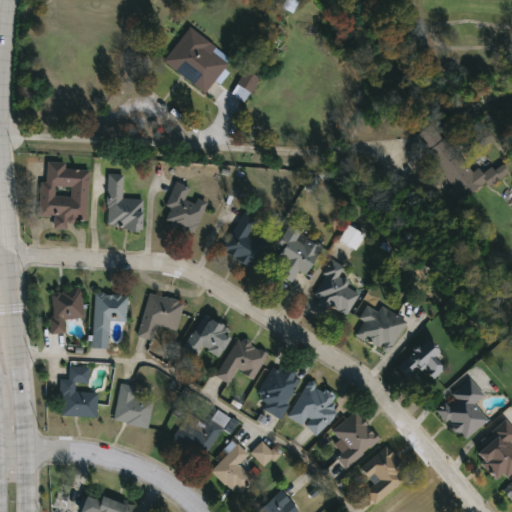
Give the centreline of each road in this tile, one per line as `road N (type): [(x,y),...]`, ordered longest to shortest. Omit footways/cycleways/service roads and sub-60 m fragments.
road 1 (residential): [(477,511),(373,394),(210,288),(170,271),(0,256)]
road 2 (secondary): [(25,511),(28,418),(3,165),(6,0)]
road 3 (residential): [(2,134),(405,159)]
road 4 (residential): [(0,452),(124,464),(154,476),(199,511)]
